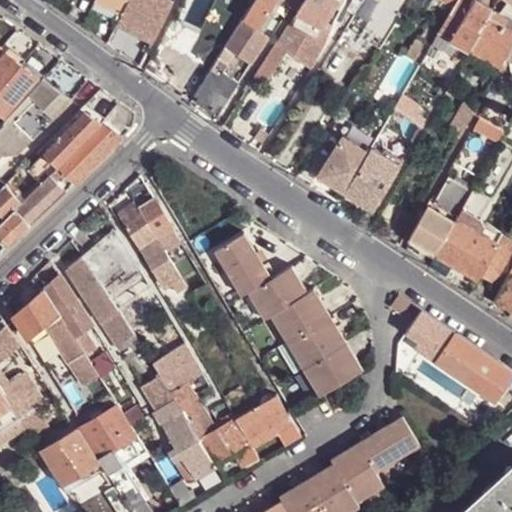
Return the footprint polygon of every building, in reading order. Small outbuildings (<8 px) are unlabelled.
[(97,0),(122,12),(128,0),(97,0)] [(172,0),(128,0),(122,12),(118,23),(153,41),(174,0),(172,0)] [(254,0),(243,18),(258,28),(276,0),(254,0)] [(329,0),(304,0),(298,11),(315,22),(329,0)] [(339,0),(329,0),(315,22),(322,26),(339,0)] [(380,47),(409,0),(363,0),(362,2),(355,12),(347,25),(361,35),(365,28),(370,32),(366,38),(380,47)] [(362,2),(359,0),(354,0),(349,9),(355,12),(362,2)] [(457,0),(455,3),(439,31),(472,48),(495,8),(481,0),(457,0)] [(472,48),(502,64),(507,56),(511,47),(511,27),(507,24),(511,16),(504,11),(495,8),(472,48)] [(355,12),(349,9),(341,22),(346,26),(347,25),(355,12)] [(315,22),(298,11),(291,20),(300,25),(291,39),(318,55),(331,33),(322,26),(315,22)] [(258,28),(243,18),(220,55),(226,59),(228,61),(239,45),(255,56),(259,51),(269,35),(258,28)] [(300,25),(291,20),(278,41),(286,45),(291,39),(300,25)] [(439,31),(432,43),(452,54),(465,60),(472,48),(439,31)] [(426,53),(432,43),(417,35),(406,54),(421,62),(426,53)] [(318,55),(291,39),(286,45),(289,47),(314,63),(318,55)] [(286,45),(278,41),(267,57),(254,77),(264,84),(289,47),(286,45)] [(432,43),(426,53),(435,58),(436,56),(447,63),(452,54),(432,43)] [(0,88),(22,62),(6,50),(0,57),(0,88)] [(465,60),(452,54),(447,63),(436,56),(435,58),(426,53),(421,62),(453,81),(465,60)] [(226,59),(220,55),(212,68),(218,71),(226,59)] [(511,80),(511,59),(507,56),(502,64),(497,72),(511,80)] [(37,74),(22,62),(0,88),(0,112),(6,117),(28,93),(33,87),(28,84),(37,74)] [(243,62),(236,72),(242,76),(249,66),(243,62)] [(195,93),(220,110),(236,86),(239,81),(224,71),(222,74),(218,71),(212,68),(195,93)] [(37,74),(28,84),(33,87),(43,77),(37,74)] [(71,99),(43,77),(33,87),(28,93),(48,111),(54,118),(71,99)] [(488,89),(494,78),(490,77),(485,88),(488,89)] [(48,111),(28,93),(6,117),(0,122),(0,151),(9,142),(14,147),(48,111)] [(402,95),(395,106),(407,114),(414,119),(418,110),(421,106),(402,95)] [(450,129),(461,136),(479,104),(468,98),(450,129)] [(101,121),(85,109),(46,150),(50,154),(59,163),(101,121)] [(414,119),(423,124),(428,116),(418,110),(414,119)] [(54,118),(48,111),(14,147),(9,142),(0,151),(0,155),(3,152),(18,153),(54,118)] [(487,117),(483,123),(490,127),(487,133),(494,136),(489,144),(496,147),(507,128),(487,117)] [(121,136),(101,121),(59,163),(66,170),(76,179),(114,142),(121,136)] [(490,127),(483,123),(480,129),(487,133),(490,127)] [(369,150),(344,134),(319,174),(346,191),(365,157),(368,153),(369,150)] [(381,168),(385,162),(368,153),(365,157),(381,168)] [(59,163),(50,154),(32,171),(41,180),(49,173),(59,163)] [(373,210),(393,175),(381,168),(365,157),(346,191),(373,210)] [(385,162),(381,168),(393,175),(397,167),(386,160),(385,162)] [(66,170),(59,163),(49,173),(57,180),(66,170)] [(57,180),(49,173),(41,180),(22,199),(15,206),(31,222),(66,189),(57,180)] [(450,175),(432,206),(455,219),(457,216),(472,188),(450,175)] [(22,199),(5,182),(0,187),(0,210),(4,215),(15,206),(22,199)] [(457,216),(475,228),(480,221),(493,197),(474,186),(472,188),(457,216)] [(156,197),(140,206),(159,237),(167,251),(183,243),(156,197)] [(411,236),(437,251),(455,219),(432,206),(429,204),(411,236)] [(31,222),(15,206),(4,215),(1,219),(0,220),(0,233),(9,243),(31,222)] [(140,206),(123,216),(142,247),(159,237),(140,206)] [(454,263),(475,228),(457,216),(455,219),(437,251),(454,263)] [(116,226),(83,255),(110,297),(120,288),(130,280),(143,269),(116,226)] [(454,263),(460,265),(479,230),(475,228),(454,263)] [(479,230),(460,265),(480,277),(482,273),(495,249),(499,242),(496,240),(490,236),(481,231),(479,230)] [(246,231),(217,248),(242,292),(249,289),(265,316),(273,313),(288,339),(304,365),(320,392),(363,367),(347,340),(331,314),(315,287),(309,291),(293,264),(272,275),(246,231)] [(511,258),(511,257),(511,238),(504,234),(499,242),(495,249),(511,258)] [(159,237),(142,247),(165,286),(173,281),(182,275),(167,251),(159,237)] [(497,282),(511,258),(495,249),(482,273),(497,282)] [(429,264),(446,276),(454,263),(437,251),(429,264)] [(83,255),(69,268),(102,322),(108,318),(117,333),(128,326),(119,311),(110,297),(83,255)] [(142,299),(155,291),(143,269),(130,280),(142,299)] [(511,269),(495,299),(511,307),(511,269)] [(61,275),(46,287),(75,334),(83,329),(93,322),(61,275)] [(176,286),(185,280),(182,275),(173,281),(176,286)] [(16,313),(29,335),(46,320),(52,316),(67,339),(75,334),(46,287),(16,313)] [(120,288),(110,297),(119,311),(128,305),(129,305),(120,288)] [(411,301),(399,292),(391,304),(403,312),(411,301)] [(142,347),(151,341),(128,305),(119,311),(128,326),(134,335),(142,347)] [(440,359),(458,332),(422,308),(414,320),(408,328),(421,337),(417,343),(440,359)] [(86,382),(100,374),(86,351),(75,334),(67,339),(52,316),(46,320),(71,360),(73,359),(86,382)] [(124,342),(134,335),(128,326),(117,333),(108,318),(102,322),(121,350),(126,347),(124,342)] [(0,359),(16,346),(21,341),(8,322),(0,328),(0,359)] [(86,351),(94,346),(83,329),(75,334),(86,351)] [(511,370),(511,369),(511,367),(458,332),(440,359),(494,395),(499,387),(511,370)] [(126,347),(121,350),(127,360),(143,350),(142,347),(134,335),(124,342),(126,347)] [(29,366),(34,362),(21,341),(16,346),(29,366)] [(184,342),(151,363),(162,379),(164,383),(174,397),(176,401),(191,391),(185,381),(202,370),(184,342)] [(39,370),(29,375),(47,403),(56,397),(39,370)] [(511,370),(499,387),(511,396),(511,370)] [(28,427),(36,440),(52,430),(41,413),(50,407),(47,403),(29,375),(24,374),(3,387),(13,402),(22,416),(28,427)] [(155,384),(158,387),(164,383),(162,379),(155,384)] [(0,409),(13,402),(3,387),(0,382),(0,409)] [(157,409),(174,397),(164,383),(158,387),(148,393),(157,409)] [(242,384),(223,395),(229,405),(247,394),(242,384)] [(131,388),(119,394),(126,406),(138,399),(131,388)] [(200,437),(214,428),(211,423),(191,391),(176,401),(200,437)] [(271,425),(290,414),(278,392),(259,403),(251,408),(236,416),(249,438),(271,425)] [(196,477),(217,465),(213,459),(200,437),(176,401),(174,397),(157,409),(154,410),(175,445),(195,476),(196,477)] [(251,408),(259,403),(256,397),(248,401),(251,408)] [(0,409),(0,429),(22,416),(13,402),(0,409)] [(118,402),(80,425),(100,456),(113,448),(137,433),(131,423),(118,402)] [(236,416),(233,410),(211,423),(214,428),(236,416)] [(348,511),(362,503),(360,500),(387,483),(378,470),(423,443),(405,414),(362,441),(334,458),(336,461),(310,477),(282,494),(284,498),(262,511),(348,511)] [(302,434),(290,414),(271,425),(282,445),(302,434)] [(0,444),(28,427),(22,416),(0,429),(0,444)] [(214,428),(200,437),(213,459),(236,447),(241,454),(246,463),(259,454),(249,438),(236,416),(214,428)] [(80,425),(41,447),(68,490),(106,467),(100,456),(80,425)] [(271,425),(249,438),(259,454),(261,458),(282,445),(271,425)] [(137,433),(113,448),(123,463),(147,448),(137,433)] [(195,476),(175,445),(168,449),(188,480),(195,476)] [(217,465),(219,467),(241,454),(236,447),(213,459),(217,465)] [(113,448),(100,456),(106,467),(117,483),(132,507),(142,500),(145,499),(123,463),(113,448)] [(123,463),(131,466),(151,453),(147,448),(123,463)] [(182,503),(193,496),(188,488),(172,462),(161,469),(182,503)] [(123,463),(145,499),(149,496),(131,467),(131,466),(123,463)] [(511,511),(511,463),(458,511),(511,511)] [(14,492),(26,485),(20,474),(8,480),(14,492)] [(117,483),(107,489),(121,511),(134,511),(132,507),(117,483)] [(134,511),(148,511),(142,500),(132,507),(134,511)]
